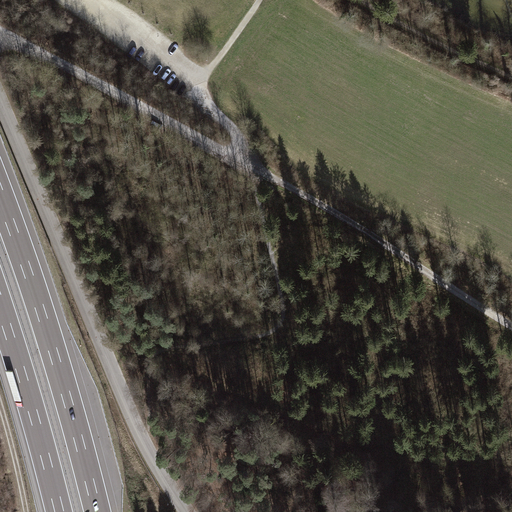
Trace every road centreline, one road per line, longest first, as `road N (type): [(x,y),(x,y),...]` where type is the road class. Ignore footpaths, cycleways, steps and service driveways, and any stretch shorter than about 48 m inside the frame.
road 1 (unclassified): [(0,100),(137,428),(186,511)]
road 2 (motorway): [(97,511),(0,193)]
road 3 (track): [(511,326),(238,159)]
road 4 (motorway): [(0,305),(59,511)]
